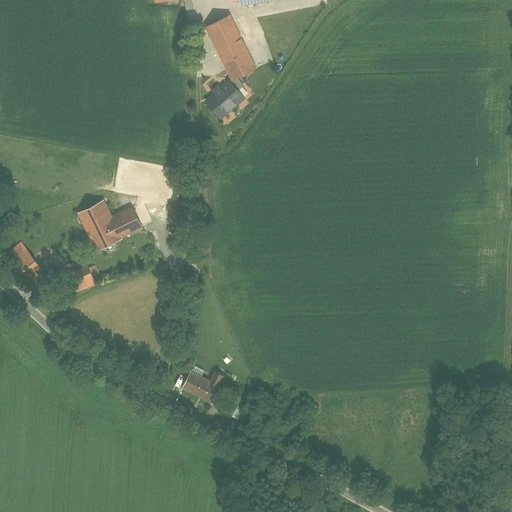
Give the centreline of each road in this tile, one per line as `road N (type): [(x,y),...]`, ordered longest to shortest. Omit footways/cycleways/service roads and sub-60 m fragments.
road 1 (residential): [(376,511),(102,369),(0,282)]
road 2 (track): [(167,402),(174,279),(195,226),(198,78)]
